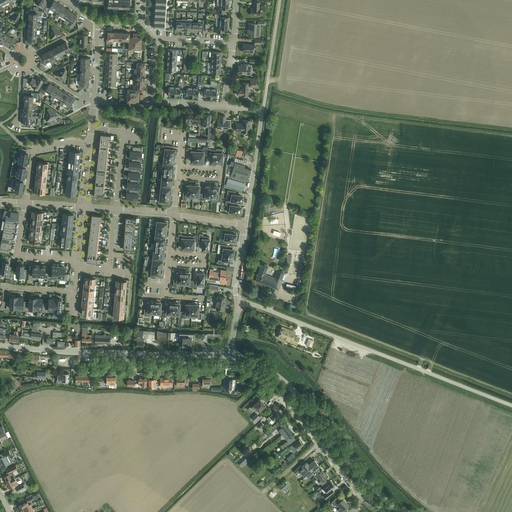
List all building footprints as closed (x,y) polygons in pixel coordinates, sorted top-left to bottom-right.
[(43,9),(48,2),(45,0),(35,0),(35,2),(40,5),(39,6),(43,9)] [(54,11),(59,4),(54,1),(50,6),(48,4),(44,10),(48,13),(51,9),(54,11)] [(230,7),(230,3),(217,2),(217,7),(216,11),(225,12),(225,11),(226,9),(230,9),(230,7)] [(259,9),(260,2),(253,2),(253,8),(251,8),(250,15),(260,16),(260,9),(259,9)] [(56,18),(63,6),(59,4),(54,11),(57,13),(54,17),(56,18)] [(63,17),(68,9),(63,6),(56,18),(57,18),(60,15),(63,17)] [(65,24),(72,12),(68,9),(63,17),(66,19),(63,23),(64,23),(63,25),(65,23),(65,24)] [(28,19),(37,19),(41,20),(41,16),(42,16),(42,14),(45,14),(43,10),(42,11),(36,10),(35,14),(29,13),(28,19)] [(72,12),(65,24),(66,24),(69,21),(72,23),(71,24),(74,26),(77,20),(75,19),(77,15),(72,12)] [(15,25),(20,22),(20,16),(15,13),(10,15),(10,21),(15,25)] [(219,23),(229,24),(229,20),(230,20),(230,18),(223,17),(223,14),(216,14),(216,17),(216,18),(218,20),(219,20),(219,23)] [(229,27),(229,24),(219,23),(218,26),(216,28),(215,32),(223,32),(224,31),(225,29),(229,30),(229,27)] [(248,24),(248,35),(256,36),(258,36),(259,26),(257,26),(257,25),(257,24),(256,24),(248,24)] [(55,39),(60,36),(60,30),(55,27),(50,30),(49,36),(55,39)] [(12,29),(10,29),(9,31),(6,34),(4,33),(0,38),(0,40),(3,43),(12,29)] [(12,29),(3,43),(8,46),(10,43),(13,44),(16,39),(13,38),(9,36),(12,33),(13,34),(15,31),(13,29),(12,29)] [(129,41),(128,49),(141,50),(145,50),(145,41),(141,41),(141,38),(137,38),(138,34),(133,33),(133,37),(129,37),(129,41)] [(90,50),(90,43),(87,43),(87,36),(80,36),(79,46),(86,46),(86,50),(90,50)] [(61,45),(65,53),(68,51),(70,55),(75,52),(72,47),(69,48),(66,42),(61,45)] [(254,52),(254,44),(242,44),(242,51),(254,52)] [(62,54),(65,53),(61,45),(56,47),(62,59),(64,58),(62,54)] [(61,60),(62,59),(56,47),(51,50),(55,58),(59,56),(61,60)] [(52,59),(55,58),(51,50),(46,52),(52,64),(54,63),(52,59)] [(51,65),(52,64),(46,52),(42,55),(43,58),(41,60),(42,63),(43,65),(46,63),(49,61),(51,65)] [(80,63),(89,64),(90,58),(83,58),(83,54),(77,54),(77,56),(76,59),(81,59),(80,63)] [(250,66),(250,64),(242,63),(242,65),(238,65),(238,75),(239,75),(239,73),(250,74),(250,66)] [(61,81),(67,78),(67,72),(62,69),(57,72),(56,78),(61,81)] [(44,81),(38,77),(36,81),(33,78),(29,84),(32,86),(32,87),(38,90),(44,81)] [(183,89),(183,78),(181,78),(178,86),(174,86),(174,84),(174,96),(177,96),(180,96),(180,89),(183,89)] [(191,97),(192,86),(189,86),(189,85),(188,84),(186,84),(187,84),(184,83),(184,78),(183,78),(183,89),(186,89),(186,96),(189,96),(189,97),(191,97)] [(88,85),(88,80),(75,79),(75,81),(80,81),(79,84),(78,84),(78,88),(89,88),(89,85),(88,85)] [(256,87),(257,80),(250,80),(250,83),(242,83),(241,89),(237,89),(237,95),(241,95),(241,96),(247,96),(248,87),(256,87)] [(174,96),(174,84),(169,84),(169,82),(166,82),(165,88),(168,88),(168,95),(171,96),(174,96)] [(49,93),(54,86),(50,83),(46,88),(43,86),(40,92),(44,95),(46,91),(49,93)] [(210,87),(209,98),(213,98),(216,98),(216,91),(219,91),(220,83),(216,83),(216,85),(210,85),(210,87)] [(201,91),(201,84),(198,84),(198,87),(192,86),(191,97),(195,97),(198,97),(198,92),(200,92),(201,91)] [(209,98),(210,87),(205,87),(205,85),(201,84),(201,91),(201,90),(204,90),(204,97),(207,97),(207,98),(209,98)] [(52,100),(59,89),(54,86),(49,93),(52,95),(50,99),(52,100)] [(58,99),(63,91),(59,89),(52,100),(53,101),(55,97),(58,99)] [(135,90),(127,89),(127,102),(138,102),(139,98),(143,99),(143,94),(139,94),(139,90),(135,90)] [(61,106),(68,94),(63,91),(58,99),(61,101),(59,105),(61,106)] [(24,101),(33,102),(33,98),(37,98),(37,93),(31,93),(31,96),(24,96),(24,101)] [(68,94),(61,106),(62,107),(64,103),(67,105),(67,106),(69,108),(74,100),(72,98),(72,97),(68,94)] [(50,121),(55,119),(56,113),(51,109),(45,112),(45,118),(50,121)] [(199,126),(199,125),(200,119),(197,118),(197,114),(187,114),(187,121),(190,121),(190,122),(193,122),(193,125),(199,126)] [(213,130),(213,123),(210,123),(210,115),(203,115),(202,125),(208,125),(208,129),(213,130)] [(216,125),(216,127),(217,128),(217,129),(227,130),(227,128),(231,128),(231,124),(227,124),(228,120),(226,120),(226,116),(220,116),(220,121),(217,121),(217,125),(216,125)] [(36,120),(36,118),(23,117),(23,123),(27,123),(27,126),(33,126),(33,123),(32,123),(32,119),(36,120)] [(250,133),(250,121),(242,120),(241,123),(236,123),(235,131),(241,131),(241,132),(250,133)] [(130,154),(141,155),(141,153),(142,147),(132,147),(133,147),(132,152),(130,151),(130,154)] [(197,151),(197,163),(203,163),(204,155),(207,155),(207,149),(207,147),(203,147),(203,149),(197,149),(197,151)] [(20,163),(24,164),(26,164),(28,153),(26,153),(26,149),(19,148),(17,156),(21,156),(20,163)] [(164,149),(163,156),(174,157),(174,156),(175,156),(175,152),(175,150),(174,150),(164,149)] [(207,149),(207,155),(209,155),(209,164),(216,164),(216,152),(216,150),(210,150),(210,149),(207,149)] [(216,152),(216,164),(222,164),(223,156),(226,156),(226,154),(223,154),(223,153),(222,152),(223,149),(216,149),(216,150),(216,152)] [(232,149),(230,153),(231,153),(230,156),(236,158),(237,156),(241,157),(242,152),(234,149),(232,149)] [(141,155),(130,154),(129,154),(129,156),(129,157),(132,157),(131,162),(129,162),(129,165),(140,166),(140,163),(141,163),(141,158),(141,155)] [(162,156),(164,156),(163,163),(162,163),(162,164),(163,164),(173,165),(173,164),(173,163),(174,163),(174,159),(174,157),(174,158),(174,157),(163,156),(162,156)] [(247,181),(250,169),(244,167),(245,165),(231,161),(227,174),(231,175),(230,176),(247,181)] [(24,164),(20,163),(17,162),(17,166),(19,166),(17,177),(22,178),(24,178),(25,167),(23,167),(24,164)] [(162,164),(161,171),(173,172),(172,172),(173,171),(173,167),(173,165),(163,164),(162,164)] [(140,166),(129,165),(128,167),(129,167),(129,168),(131,168),(131,172),(128,172),(128,175),(139,176),(139,174),(140,174),(140,168),(140,166)] [(173,172),(161,171),(162,171),(162,179),(172,180),(172,178),(173,174),(172,174),(172,172),(173,172)] [(139,176),(128,175),(128,177),(128,178),(130,178),(130,183),(127,182),(127,185),(138,186),(139,184),(139,178),(139,176)] [(224,183),(224,187),(242,192),(245,181),(230,176),(225,175),(224,183)] [(22,178),(17,177),(15,176),(14,180),(17,180),(15,191),(21,192),(23,181),(21,181),(22,178)] [(162,179),(161,186),(170,187),(171,187),(171,185),(172,181),(171,181),(172,180),(162,179)] [(138,186),(127,185),(127,187),(127,188),(129,188),(129,193),(126,193),(126,199),(137,200),(138,194),(138,189),(138,186)] [(183,199),(183,200),(186,200),(186,198),(192,198),(193,186),(187,185),(187,193),(183,192),(183,199)] [(158,193),(170,195),(170,194),(170,193),(171,189),(170,189),(171,188),(170,188),(170,187),(161,186),(160,193),(158,193)] [(193,186),(192,198),(198,199),(198,200),(202,200),(202,198),(202,197),(202,194),(202,193),(199,193),(199,186),(193,186)] [(202,198),(202,200),(205,200),(205,199),(211,200),(212,187),(206,187),(205,196),(205,197),(205,198),(202,198)] [(212,187),(211,200),(217,200),(217,201),(221,201),(221,195),(219,195),(217,195),(218,187),(214,187),(212,187)] [(228,190),(227,193),(229,194),(228,200),(242,202),(243,195),(235,194),(235,191),(228,190)] [(158,193),(157,201),(169,202),(169,200),(170,200),(170,196),(170,195),(158,193)] [(226,201),(225,204),(228,205),(227,211),(240,213),(241,206),(233,205),(234,202),(226,201)] [(7,210),(5,221),(15,223),(16,218),(18,218),(19,212),(11,210),(10,211),(7,210)] [(4,226),(3,231),(13,233),(14,229),(15,229),(16,226),(16,223),(15,223),(5,221),(4,226)] [(156,226),(156,229),(166,230),(166,229),(167,229),(167,226),(167,225),(167,222),(157,221),(156,226)] [(156,229),(155,237),(165,238),(165,237),(165,235),(166,236),(166,232),(166,230),(156,229)] [(3,231),(1,241),(11,243),(12,239),(13,239),(14,233),(15,233),(13,233),(3,231)] [(220,239),(219,242),(227,243),(227,241),(236,242),(237,234),(224,233),(223,233),(222,239),(220,239)] [(179,234),(178,241),(181,241),(181,249),(187,249),(188,236),(182,235),(179,234)] [(199,234),(199,241),(201,242),(202,242),(201,250),(202,250),(209,251),(209,248),(210,248),(211,240),(210,240),(210,238),(209,238),(209,237),(203,236),(203,234),(202,234),(199,234)] [(188,236),(187,249),(194,249),(194,243),(194,242),(197,242),(197,241),(198,235),(194,235),(194,236),(188,236)] [(155,237),(154,244),(165,245),(164,245),(164,244),(165,244),(165,240),(165,238),(155,237)] [(1,241),(0,247),(0,252),(9,254),(10,253),(10,249),(11,250),(13,244),(13,243),(11,243),(1,241)] [(154,244),(154,251),(164,253),(164,252),(163,252),(164,251),(165,247),(164,247),(164,245),(165,245),(154,244)] [(220,244),(220,248),(221,248),(220,254),(233,256),(234,252),(234,251),(234,250),(232,250),(232,249),(226,248),(227,245),(220,244)] [(154,251),(153,259),(162,260),(162,259),(163,259),(163,258),(164,254),(163,254),(163,253),(164,253),(154,251)] [(233,256),(220,254),(222,254),(222,255),(221,260),(218,260),(218,263),(224,264),(224,261),(230,262),(231,261),(232,261),(232,260),(233,260),(233,256)] [(153,259),(152,266),(162,267),(162,266),(163,262),(162,262),(163,260),(162,260),(153,259)] [(8,262),(8,261),(3,260),(3,261),(2,261),(0,275),(6,276),(6,278),(10,279),(11,268),(8,268),(9,262),(8,262)] [(22,265),(22,264),(18,264),(18,265),(17,265),(16,276),(22,276),(22,279),(26,279),(26,271),(23,271),(23,265),(22,265)] [(38,279),(39,265),(33,265),(32,272),(29,272),(28,281),(32,281),(32,278),(38,279)] [(40,266),(40,265),(39,265),(38,279),(38,278),(44,278),(44,281),(48,281),(48,273),(45,273),(45,268),(45,266),(40,266)] [(259,272),(255,281),(264,284),(264,283),(272,286),(272,287),(278,290),(280,286),(281,282),(285,273),(277,271),(274,279),(266,276),(266,274),(268,268),(261,265),(261,266),(259,272)] [(57,280),(58,266),(52,266),(51,273),(48,273),(48,281),(48,279),(57,280)] [(59,267),(59,266),(58,266),(57,280),(67,281),(68,274),(64,274),(64,269),(64,267),(59,267)] [(151,274),(151,277),(158,278),(158,274),(161,275),(161,274),(161,273),(162,273),(162,269),(162,268),(162,267),(152,266),(151,274)] [(210,269),(208,279),(210,279),(216,280),(221,280),(221,283),(226,284),(227,284),(227,280),(225,280),(225,279),(225,276),(226,276),(227,271),(226,271),(221,270),(220,273),(213,272),(214,269),(211,269),(210,269)] [(174,279),(173,287),(177,287),(177,285),(183,285),(184,272),(179,271),(179,272),(178,272),(178,273),(177,273),(177,279),(174,279)] [(184,272),(183,285),(189,286),(189,287),(192,287),(193,280),(189,280),(190,274),(189,274),(189,272),(188,272),(184,272)] [(193,287),(193,288),(195,289),(197,289),(197,288),(197,286),(200,287),(204,287),(204,273),(199,273),(198,273),(197,273),(197,281),(193,281),(193,287)] [(16,308),(17,297),(10,296),(10,302),(7,301),(6,310),(10,310),(10,307),(16,308)] [(223,310),(225,297),(218,296),(216,309),(223,310)] [(25,311),(26,303),(23,302),(23,297),(17,297),(16,308),(22,308),(22,311),(25,311)] [(35,311),(36,298),(30,297),(29,303),(26,303),(25,311),(35,311)] [(45,312),(45,304),(42,304),(42,298),(36,298),(35,311),(35,309),(41,309),(41,312),(45,312)] [(45,304),(45,312),(48,312),(48,310),(54,310),(54,313),(55,299),(49,299),(48,304),(45,304)] [(55,299),(54,313),(60,313),(60,315),(64,316),(64,305),(61,305),(61,299),(55,299)] [(144,309),(144,316),(148,316),(148,315),(154,315),(154,301),(150,301),(150,302),(149,302),(149,303),(148,303),(148,309),(144,309)] [(154,301),(154,315),(159,315),(159,316),(163,317),(163,310),(160,310),(160,304),(160,302),(159,302),(154,301)] [(163,310),(163,317),(167,317),(167,316),(173,316),(173,303),(169,302),(169,303),(168,303),(168,304),(167,304),(167,310),(163,310)] [(173,303),(173,316),(179,317),(179,318),(182,318),(182,316),(179,315),(179,305),(179,303),(178,303),(173,303)] [(182,316),(182,318),(185,318),(185,317),(191,317),(192,304),(188,303),(188,304),(187,304),(187,306),(186,306),(186,312),(182,311),(182,316)] [(192,304),(191,317),(193,317),(198,318),(197,319),(201,319),(201,314),(201,313),(198,312),(198,306),(197,306),(198,305),(197,305),(197,304),(194,304),(192,304)] [(32,330),(31,339),(41,340),(42,331),(39,331),(40,323),(34,322),(33,325),(32,330)] [(291,332),(282,329),(279,336),(287,339),(287,341),(296,344),(299,338),(293,336),(294,332),(291,331),(291,332)] [(31,339),(32,330),(31,331),(22,330),(22,332),(21,337),(31,339)] [(134,330),(134,336),(137,336),(137,338),(136,346),(136,347),(143,347),(143,345),(143,338),(143,334),(143,331),(143,330),(140,330),(134,330)] [(18,335),(18,331),(14,331),(14,335),(10,334),(9,341),(18,342),(18,335)] [(157,341),(167,341),(167,335),(167,333),(162,332),(160,332),(157,332),(157,336),(157,341)] [(82,337),(82,343),(91,343),(91,337),(91,335),(89,335),(87,335),(87,333),(82,333),(82,337)] [(194,342),(194,335),(179,334),(179,342),(182,342),(182,347),(191,347),(191,342),(194,342)] [(109,343),(109,336),(96,335),(95,343),(109,343)] [(0,359),(2,360),(2,356),(5,357),(5,355),(7,356),(7,357),(15,358),(16,353),(6,352),(0,351),(0,359)] [(69,374),(62,373),(62,374),(58,373),(58,376),(57,376),(56,383),(64,383),(64,381),(69,381),(69,374)] [(89,376),(75,376),(75,381),(82,381),(82,385),(87,385),(87,387),(90,387),(90,384),(89,384),(89,381),(89,376)] [(116,388),(116,383),(115,383),(115,376),(107,376),(107,385),(112,385),(112,388),(116,388)] [(147,386),(147,383),(146,377),(138,377),(138,385),(141,385),(141,386),(147,386)] [(210,380),(210,377),(202,377),(203,386),(203,387),(207,387),(207,384),(210,384),(210,380)] [(172,387),(172,384),(172,378),(160,378),(160,386),(164,387),(172,387)] [(184,379),(184,378),(176,378),(176,386),(184,386),(184,382),(185,382),(185,379),(184,379)] [(224,381),(224,388),(226,388),(230,389),(231,389),(234,389),(234,386),(235,380),(232,380),(229,379),(229,378),(227,378),(226,379),(226,381),(224,381)] [(252,407),(251,407),(254,410),(257,413),(257,412),(258,411),(265,405),(262,402),(263,400),(262,399),(260,400),(259,399),(253,406),(252,407)] [(322,415),(325,412),(327,411),(322,404),(317,408),(322,415)] [(269,416),(267,419),(269,421),(272,419),(274,421),(280,416),(275,411),(269,416)] [(259,417),(256,413),(251,418),(254,422),(253,423),(255,425),(263,417),(261,415),(259,417)] [(259,429),(264,425),(261,421),(256,425),(259,429)] [(286,431),(290,428),(286,423),(284,424),(282,423),(278,426),(280,429),(279,429),(282,434),(286,431)] [(272,433),(277,428),(274,425),(268,431),(270,434),(271,432),(272,433)] [(286,431),(282,434),(286,439),(287,438),(289,441),(293,437),(292,435),(294,434),(290,428),(286,431)] [(295,452),(297,450),(303,445),(299,440),(293,444),(295,446),(292,449),(295,452)] [(301,465),(293,470),(293,471),(295,473),(299,470),(303,476),(306,473),(307,474),(319,465),(314,460),(309,464),(307,462),(302,466),(302,465),(301,464),(301,465)] [(6,483),(15,478),(14,477),(15,475),(13,472),(18,469),(16,465),(5,470),(8,474),(3,476),(6,481),(5,481),(6,483)] [(317,476),(319,478),(321,476),(325,474),(322,470),(320,472),(318,470),(313,474),(316,477),(317,476)] [(321,476),(319,478),(321,480),(319,482),(322,485),(327,481),(325,480),(328,478),(325,474),(321,476)] [(15,478),(6,483),(7,485),(8,485),(10,490),(15,487),(19,485),(17,481),(16,481),(15,478)] [(283,492),(289,486),(284,481),(278,487),(283,492)] [(325,499),(331,494),(334,492),(332,489),(335,487),(331,482),(324,488),(327,493),(323,496),(325,499)] [(340,502),(336,498),(331,503),(334,505),(335,504),(337,507),(339,504),(341,507),(338,510),(339,511),(345,511),(348,509),(346,507),(349,505),(343,499),(340,502)] [(25,503),(19,506),(21,511),(25,511),(29,510),(32,508),(30,504),(28,505),(28,503),(27,502),(25,503)]
